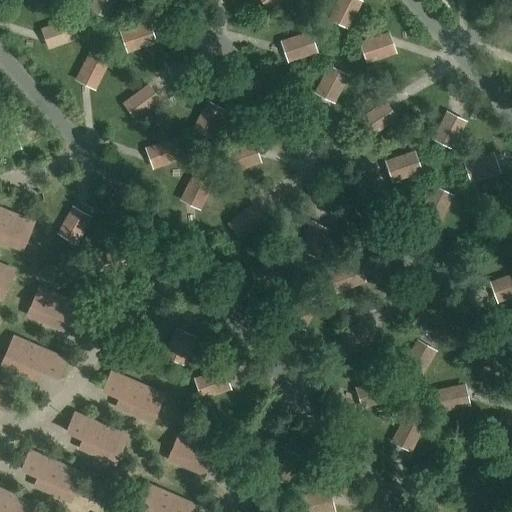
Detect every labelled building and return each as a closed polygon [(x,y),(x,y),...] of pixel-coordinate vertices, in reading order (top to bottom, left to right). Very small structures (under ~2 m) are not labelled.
[(115,0),(90,0),(87,7),(106,17),(115,0)] [(280,0),(261,0),(268,9),(280,0)] [(361,0),(337,0),(328,18),(348,28),(361,0)] [(38,28),(40,35),(44,49),(75,39),(68,18),(38,28)] [(156,42),(154,35),(149,21),(119,31),(125,52),(156,42)] [(279,41),(285,57),(286,61),(317,51),(310,31),(279,41)] [(396,52),(394,48),(389,31),(358,42),(365,63),(396,52)] [(72,80),(78,83),(91,90),(106,62),(87,52),(72,80)] [(314,93),(329,101),(333,103),(348,75),(329,65),(314,93)] [(123,103),(135,119),(159,100),(147,84),(123,103)] [(226,110),(222,108),(206,100),(192,129),(212,139),(226,110)] [(370,135),(396,117),(385,101),(359,119),(370,135)] [(466,120),(451,113),(446,110),(432,139),(452,149),(466,120)] [(15,129),(0,134),(0,157),(22,149),(20,144),(17,135),(15,129)] [(145,151),(149,165),(151,172),(182,162),(175,141),(145,151)] [(260,159),(256,147),(254,142),(223,152),(230,173),(261,163),(260,159)] [(384,161),(390,177),(391,181),(422,171),(415,151),(384,161)] [(500,172),(495,157),(493,152),(463,162),(470,183),(500,172)] [(177,201),(190,208),(196,211),(211,182),(192,172),(177,201)] [(419,213),(435,221),(438,223),(453,194),(434,184),(419,213)] [(264,219),(253,205),(252,204),(228,223),(241,239),(265,220),(264,219)] [(91,215),(85,212),(72,205),(57,234),(77,243),(91,215)] [(0,230),(25,241),(33,224),(0,209),(0,230)] [(331,231),(316,223),(312,221),(297,249),(316,259),(331,231)] [(124,266),(122,261),(117,245),(87,256),(94,277),(124,266)] [(281,256),(250,266),(252,273),(255,282),(257,286),(287,276),(281,256)] [(365,282),(359,266),(358,262),(327,273),(335,293),(365,282)] [(0,286),(5,289),(13,271),(0,265),(0,286)] [(511,273),(489,282),(490,285),(496,302),(511,296),(511,273)] [(83,328),(91,311),(39,288),(32,306),(83,328)] [(283,321),(297,328),(302,331),(317,303),(298,293),(283,321)] [(350,358),(373,337),(359,322),(336,342),(350,358)] [(176,327),(162,356),(182,365),(196,336),(191,334),(182,330),(176,327)] [(58,378),(66,360),(14,338),(6,355),(58,378)] [(417,338),(400,365),(419,376),(436,349),(431,346),(420,340),(417,338)] [(224,368),(194,378),(201,399),(231,388),(229,382),(226,374),(224,368)] [(155,413),(163,396),(111,373),(104,391),(155,413)] [(385,377),(355,387),(357,393),(361,403),(362,408),(393,397),(385,377)] [(466,383),(435,389),(439,410),(470,404),(470,400),(468,391),(466,383)] [(0,407),(7,410),(14,393),(0,386),(0,407)] [(406,413),(391,441),(397,444),(405,448),(411,451),(425,423),(406,413)] [(119,454),(127,437),(75,414),(67,432),(119,454)] [(224,473),(232,455),(180,433),(173,450),(224,473)] [(304,455),(299,453),(284,446),(270,475),(289,484),(304,455)] [(74,491),(81,474),(30,451),(22,469),(74,491)] [(159,511),(195,511),(197,507),(145,485),(138,503),(159,511)] [(0,510),(4,511),(29,511),(33,504),(0,489),(0,510)] [(330,489),(299,495),(301,511),(324,511),(334,510),(333,504),(332,496),(330,489)]
